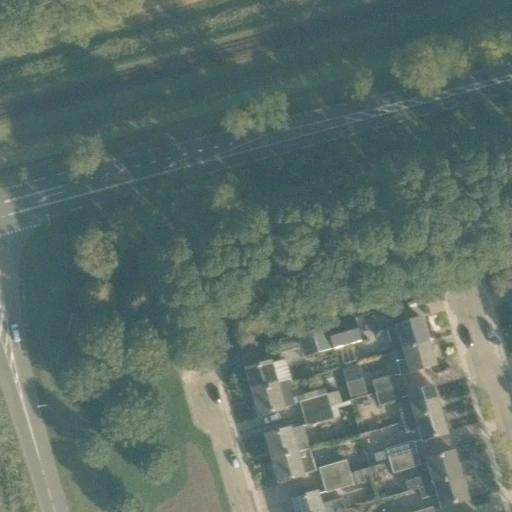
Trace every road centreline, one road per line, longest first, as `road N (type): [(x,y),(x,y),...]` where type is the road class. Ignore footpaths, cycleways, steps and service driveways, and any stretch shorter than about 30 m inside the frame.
road 1 (secondary): [(0,210),(511,74)]
road 2 (tertiary): [(54,511),(0,325)]
road 3 (residential): [(511,459),(467,297)]
road 4 (residential): [(244,511),(205,368)]
